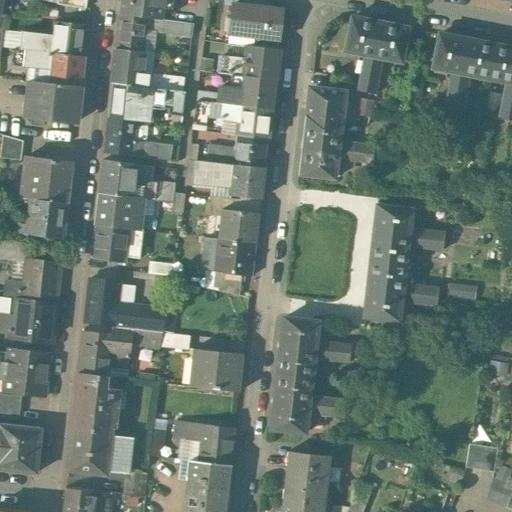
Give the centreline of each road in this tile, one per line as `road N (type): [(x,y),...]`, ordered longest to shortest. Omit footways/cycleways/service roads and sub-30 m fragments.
road 1 (residential): [(52,493),(109,0)]
road 2 (residential): [(284,186),(363,196),(353,294),(273,287)]
road 3 (residential): [(249,511),(273,287)]
road 4 (residential): [(284,186),(305,0)]
road 5 (residential): [(385,0),(511,23)]
